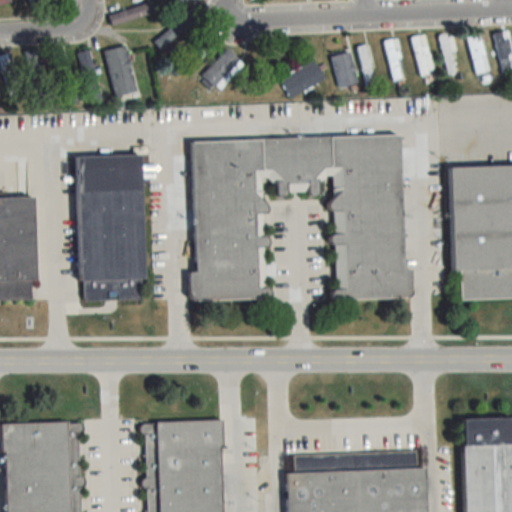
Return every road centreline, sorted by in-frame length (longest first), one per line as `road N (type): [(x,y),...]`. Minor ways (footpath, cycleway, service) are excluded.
road 1 (tertiary): [(0,365),(511,362)]
road 2 (residential): [(231,16),(365,18),(511,7)]
